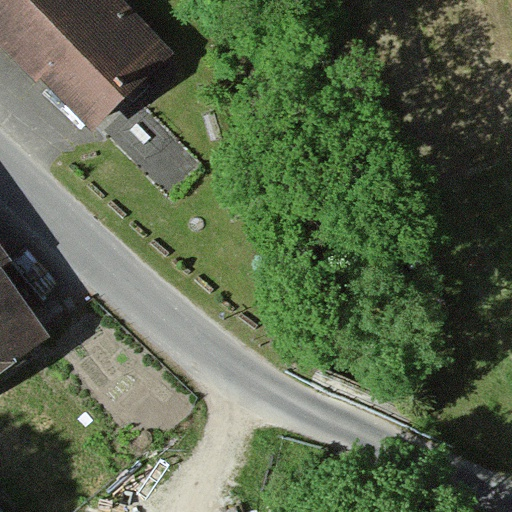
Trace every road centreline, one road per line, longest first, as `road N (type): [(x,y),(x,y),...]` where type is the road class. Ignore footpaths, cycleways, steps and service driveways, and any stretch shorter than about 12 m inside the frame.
road 1 (residential): [(286,397),(215,361),(131,297),(0,158)]
road 2 (unclassified): [(511,509),(437,464),(286,397)]
